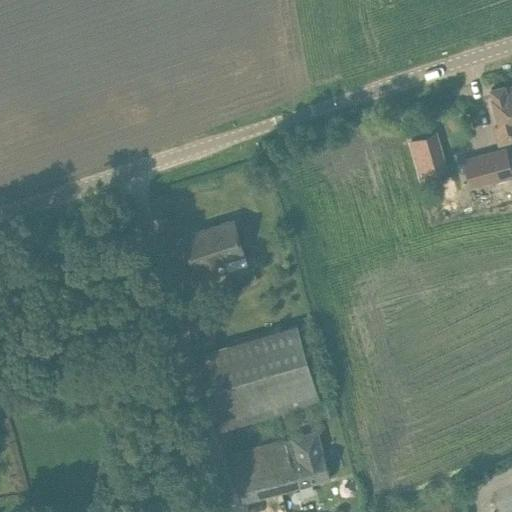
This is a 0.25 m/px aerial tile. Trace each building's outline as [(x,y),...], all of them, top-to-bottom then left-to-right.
[(503,84),(491,88),(493,96),(492,96),(499,122),(492,124),(498,145),(511,140),(511,85),(504,87),(503,84)] [(421,174),(445,167),(435,132),(411,139),(421,174)] [(463,159),(471,186),(511,174),(511,167),(506,147),(463,159)] [(511,196),(511,181),(496,185),(499,199),(511,196)] [(179,255),(190,252),(195,268),(244,252),(233,219),(184,234),(185,236),(174,239),(179,255)] [(187,302),(197,335),(202,352),(196,354),(219,428),(282,409),(283,413),(289,411),(288,407),(319,398),(297,324),(219,347),(214,329),(218,328),(208,296),(187,302)] [(330,477),(325,457),(323,449),(317,428),(283,438),(229,453),(243,501),(330,477)]
